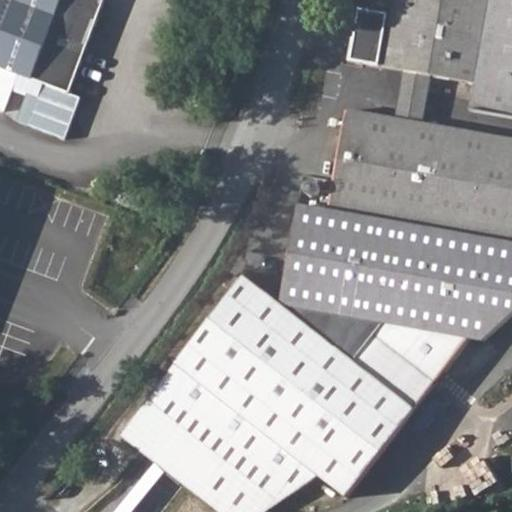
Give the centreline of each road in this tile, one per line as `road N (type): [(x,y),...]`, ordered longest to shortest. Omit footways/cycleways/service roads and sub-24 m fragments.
road 1 (unclassified): [(302,0),(265,147),(218,241),(2,511)]
road 2 (unknown): [(265,147),(153,121),(96,148),(65,152),(0,126)]
